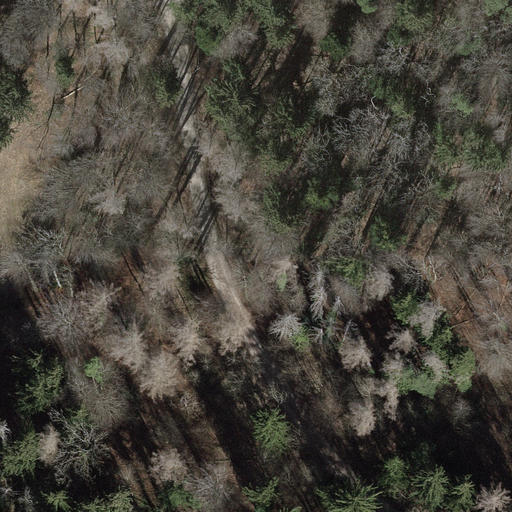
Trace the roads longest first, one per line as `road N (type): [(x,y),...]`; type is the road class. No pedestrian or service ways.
road 1 (track): [(174,16),(199,189),(225,281),(284,402),(392,511)]
road 2 (track): [(133,0),(96,12),(0,7)]
